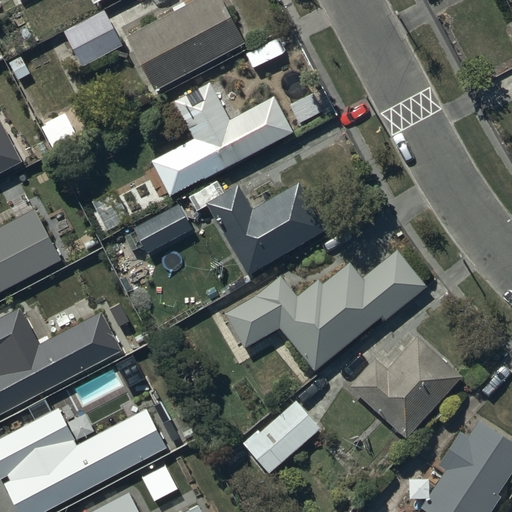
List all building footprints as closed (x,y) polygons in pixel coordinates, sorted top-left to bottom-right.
[(158,0),(127,17),(155,68),(239,22),(227,0),(158,0)] [(511,1),(502,7),(511,27),(511,1)] [(106,6),(64,26),(82,63),(123,43),(106,6)] [(180,123),(198,156),(287,109),(266,70),(222,94),(205,62),(172,80),(192,117),(180,123)] [(67,108),(39,122),(49,143),(77,129),(67,108)] [(0,172),(22,161),(0,120),(0,172)] [(206,188),(243,248),(308,208),(282,167),(249,188),(237,168),(206,188)] [(147,250),(192,226),(178,199),(132,223),(147,250)] [(0,226),(0,291),(62,259),(35,208),(0,226)] [(216,291),(240,325),(278,298),(291,316),(300,310),(318,336),(419,266),(391,225),(356,249),(348,237),(318,257),(314,252),(293,266),(280,247),(216,291)] [(19,308),(0,317),(0,414),(122,350),(102,311),(38,345),(19,308)] [(347,367),(404,417),(458,354),(415,317),(388,349),(374,336),(347,367)] [(321,421),(296,394),(222,462),(247,489),(321,421)] [(415,511),(409,508),(405,511),(462,511),(511,439),(511,425),(476,401),(467,414),(457,408),(436,439),(445,445),(420,483),(435,493),(421,511),(415,511)] [(58,408),(0,438),(0,480),(0,481),(6,477),(9,481),(4,484),(19,511),(45,511),(166,448),(146,409),(78,445),(58,408)] [(137,511),(128,493),(92,511),(200,511),(197,505),(184,511),(137,511)]
